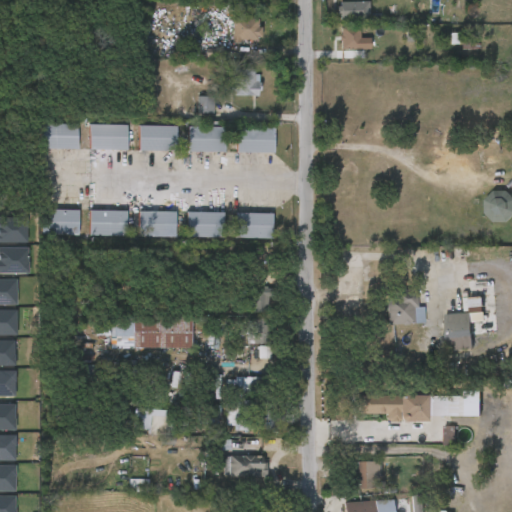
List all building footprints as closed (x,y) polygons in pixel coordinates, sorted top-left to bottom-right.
[(367,2),(367,20),(337,20),(337,2),(367,2)] [(260,42),(232,42),(232,19),(260,19),(260,42)] [(358,51),(340,51),(340,27),(358,27),(358,51)] [(257,95),(258,70),(234,70),(234,82),(227,82),(227,94),(257,95)] [(196,114),(213,114),(213,97),(197,96),(196,114)] [(40,149),(40,124),(77,124),(77,149),(40,149)] [(88,124),(126,124),(126,149),(88,149),(88,124)] [(137,151),(137,126),(174,126),(174,151),(137,151)] [(223,152),(186,152),(186,127),(223,127),(223,152)] [(234,153),(234,127),(272,127),(272,153),(234,153)] [(491,192),(504,191),(511,198),(511,216),(506,222),(493,223),(483,215),(482,202),(491,192)] [(76,210),(76,235),(39,235),(39,210),(76,210)] [(87,237),(87,210),(124,210),(124,237),(87,237)] [(173,212),(173,237),(137,237),(137,212),(173,212)] [(222,212),(222,237),(184,237),(184,212),(222,212)] [(233,238),(233,213),(271,213),(271,238),(233,238)] [(0,242),(26,244),(27,218),(0,217),(0,242)] [(0,273),(27,273),(27,248),(0,247),(0,273)] [(270,291),(270,312),(248,312),(248,291),(270,291)] [(421,325),(387,325),(387,292),(416,292),(416,308),(421,308),(421,325)] [(472,349),(447,351),(444,315),(469,313),(472,349)] [(190,348),(108,348),(108,337),(94,337),(94,316),(190,316),(190,348)] [(245,344),(245,318),(265,318),(265,325),(275,325),(275,344),(245,344)] [(259,359),(268,359),(268,346),(258,347),(259,359)] [(274,430),(224,430),(224,377),(274,377),(274,430)] [(357,414),(356,397),(424,397),(425,423),(385,423),(385,414),(357,414)] [(172,411),(171,435),(131,433),(132,409),(172,411)] [(264,477),(223,477),(223,456),(264,456),(264,477)] [(379,489),(356,490),(355,462),(377,461),(379,489)] [(411,496),(411,511),(419,511),(419,495),(411,496)] [(343,511),(343,502),(373,501),(373,511),(343,511)]
